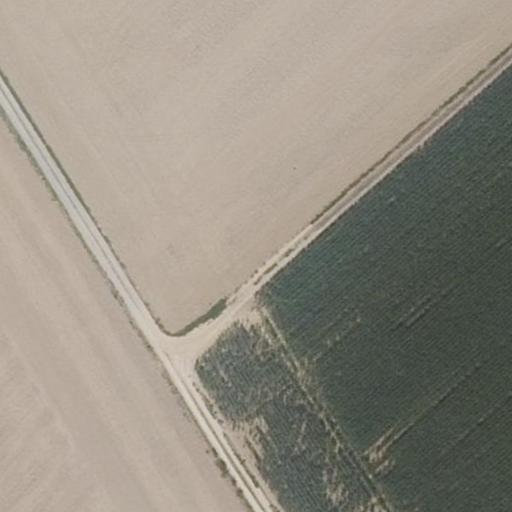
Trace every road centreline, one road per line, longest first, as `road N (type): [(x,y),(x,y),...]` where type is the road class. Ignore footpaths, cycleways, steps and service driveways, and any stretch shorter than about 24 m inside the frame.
road 1 (track): [(0,88),(268,511)]
road 2 (track): [(168,359),(511,56)]
